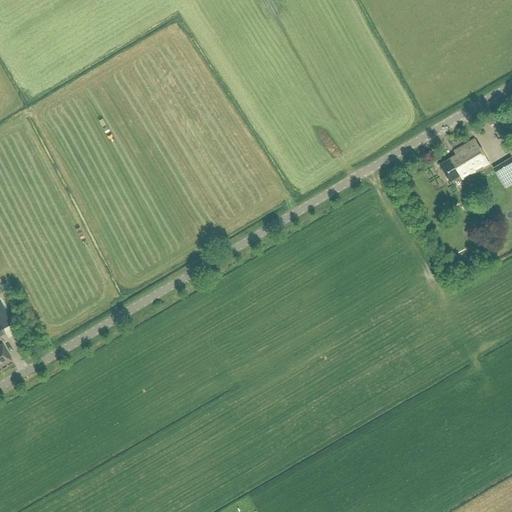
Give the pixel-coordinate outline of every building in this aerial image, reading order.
[(508,137),(511,134),(511,126),(507,117),(500,121),(508,137)] [(462,179),(489,163),(475,139),(454,151),(456,155),(440,164),(450,181),(460,175),(462,179)] [(511,165),(509,159),(502,162),(507,172),(511,169),(511,165)] [(499,165),(494,168),(500,179),(505,176),(499,165)] [(0,302),(0,324),(3,329),(13,323),(1,302),(0,302)] [(0,366),(12,360),(2,344),(0,345),(0,366)]
